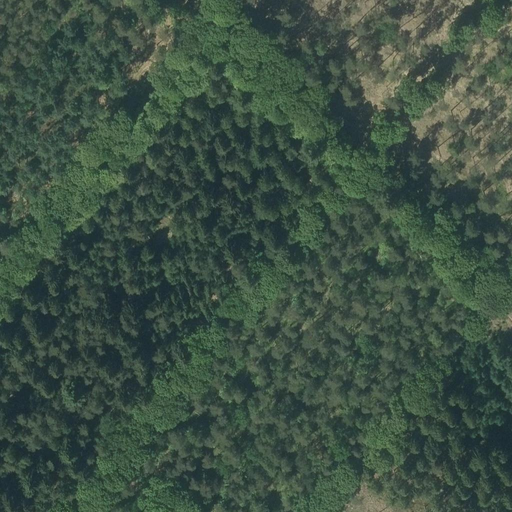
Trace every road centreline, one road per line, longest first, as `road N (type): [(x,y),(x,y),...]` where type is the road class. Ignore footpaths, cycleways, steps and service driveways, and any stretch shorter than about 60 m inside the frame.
road 1 (track): [(61,511),(363,146)]
road 2 (track): [(202,0),(0,241)]
road 3 (track): [(511,272),(313,511)]
road 4 (track): [(209,0),(363,146)]
road 5 (track): [(363,146),(511,291)]
